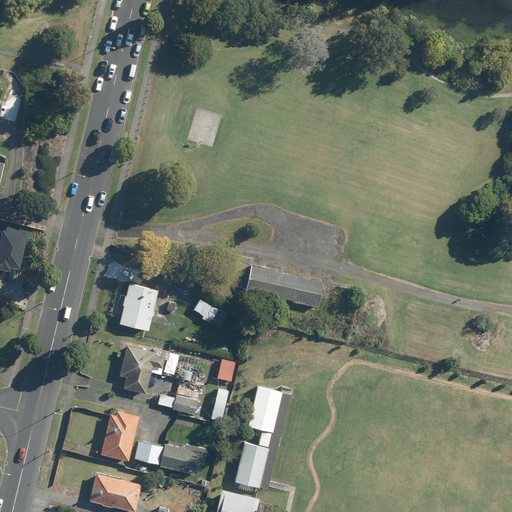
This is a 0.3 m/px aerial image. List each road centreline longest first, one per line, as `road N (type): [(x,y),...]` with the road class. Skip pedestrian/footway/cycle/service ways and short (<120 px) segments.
road 1 (track): [(82,217),(511,312)]
road 2 (tertiary): [(35,414),(133,0)]
road 3 (track): [(150,232),(269,213),(298,227),(298,263)]
